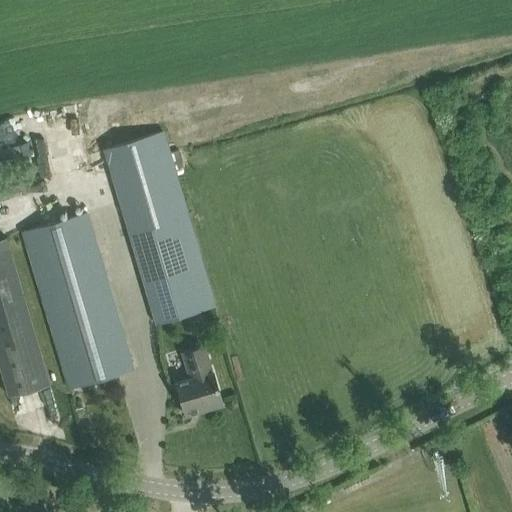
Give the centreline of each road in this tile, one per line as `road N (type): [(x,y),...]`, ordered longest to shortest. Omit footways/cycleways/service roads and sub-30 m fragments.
road 1 (tertiary): [(511,377),(304,477),(192,493)]
road 2 (tertiary): [(192,493),(0,450)]
